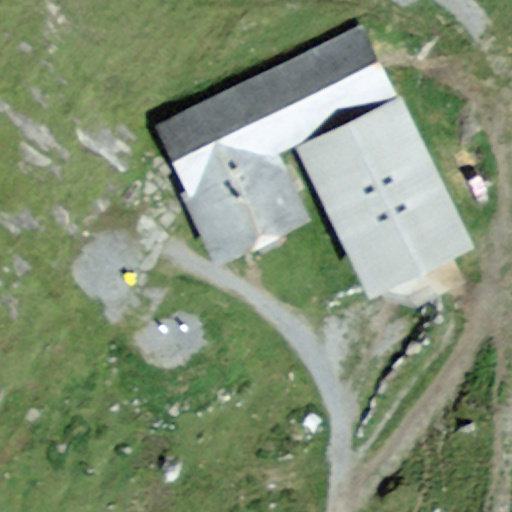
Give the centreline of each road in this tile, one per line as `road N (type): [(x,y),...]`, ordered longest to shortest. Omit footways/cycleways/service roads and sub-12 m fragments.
road 1 (track): [(338,511),(344,415),(312,345),(262,291),(156,261)]
road 2 (track): [(340,487),(421,399),(465,331),(458,278)]
